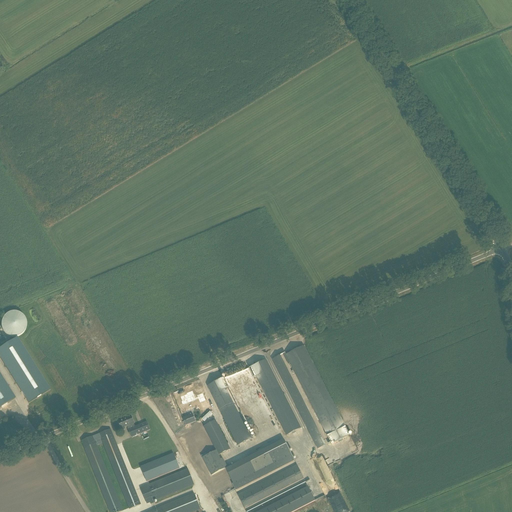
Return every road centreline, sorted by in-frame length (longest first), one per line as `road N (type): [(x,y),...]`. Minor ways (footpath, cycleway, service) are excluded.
road 1 (unclassified): [(0,457),(502,249)]
road 2 (unclassified): [(502,249),(348,0)]
